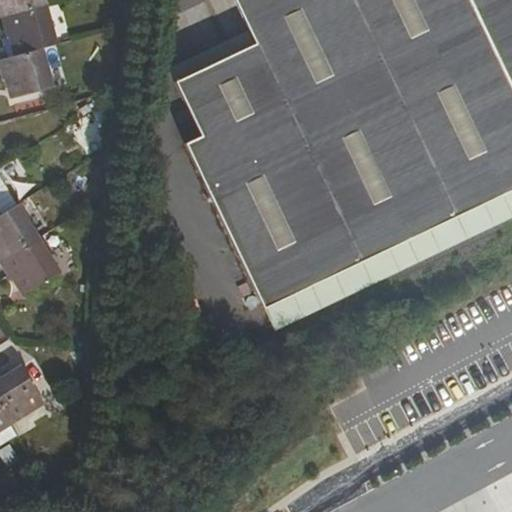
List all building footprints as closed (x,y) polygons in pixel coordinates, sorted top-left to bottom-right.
[(0,0),(0,15),(1,19),(45,7),(43,0),(0,0)] [(511,0),(229,0),(254,49),(172,89),(197,145),(176,155),(120,184),(196,342),(511,191),(511,0)] [(7,38),(11,37),(17,56),(42,49),(56,45),(45,7),(1,19),(7,38)] [(8,80),(13,99),(53,88),(42,49),(17,56),(0,60),(0,68),(3,81),(8,80)] [(0,215),(17,205),(0,178),(0,215)] [(17,205),(0,215),(0,263),(38,240),(17,205)] [(38,240),(0,263),(0,267),(9,282),(15,279),(24,294),(59,273),(38,240)] [(0,375),(0,409),(9,424),(44,403),(21,368),(5,377),(2,374),(0,375)] [(0,429),(9,424),(0,409),(0,429)]
